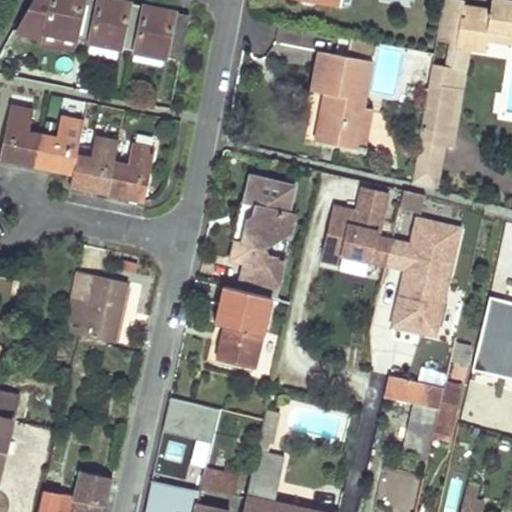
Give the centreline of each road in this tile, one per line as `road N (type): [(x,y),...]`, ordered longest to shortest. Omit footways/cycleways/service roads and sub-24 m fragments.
road 1 (residential): [(183,239),(125,511)]
road 2 (residential): [(232,0),(183,239)]
road 3 (residential): [(183,239),(28,210)]
